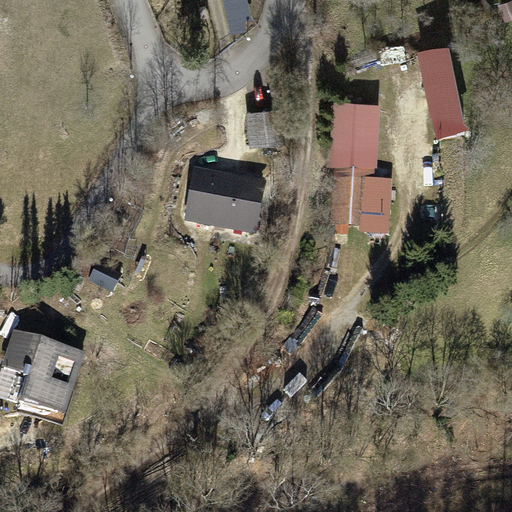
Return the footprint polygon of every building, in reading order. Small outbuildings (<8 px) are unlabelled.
[(230,0),(233,32),(254,30),(252,0),(230,0)] [(472,139),(458,42),(424,47),(439,144),(472,139)] [(383,103),(333,103),(332,232),(406,232),(406,183),(383,183),(383,103)] [(291,108),(255,112),(260,151),(296,147),(291,108)] [(280,182),(204,170),(195,225),(272,236),(280,182)] [(99,360),(25,336),(11,377),(35,385),(28,406),(78,422),(99,360)]
